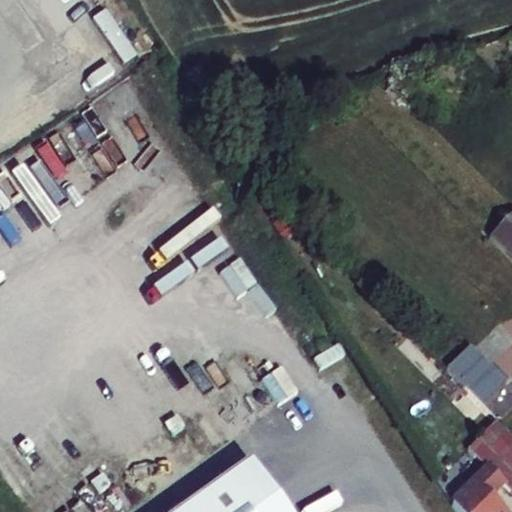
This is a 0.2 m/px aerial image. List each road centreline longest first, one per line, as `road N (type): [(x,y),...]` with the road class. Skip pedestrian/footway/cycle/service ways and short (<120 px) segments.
road 1 (unknown): [(0,40),(50,7),(353,487)]
road 2 (unknown): [(106,188),(0,250)]
